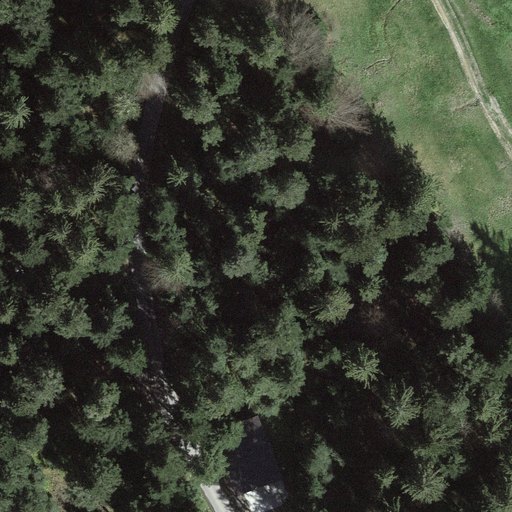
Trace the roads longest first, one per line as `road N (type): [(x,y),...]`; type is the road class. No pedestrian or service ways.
road 1 (residential): [(186,0),(143,151),(136,244),(161,379),(224,511)]
road 2 (track): [(511,144),(443,0)]
